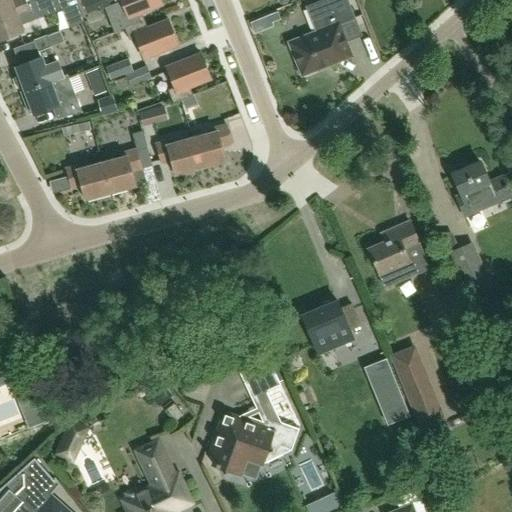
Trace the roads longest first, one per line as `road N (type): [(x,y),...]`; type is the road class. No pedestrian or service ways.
road 1 (residential): [(287,169),(478,0)]
road 2 (residential): [(62,246),(246,196),(287,169)]
road 3 (residential): [(221,0),(287,169)]
road 4 (residential): [(62,246),(0,128)]
